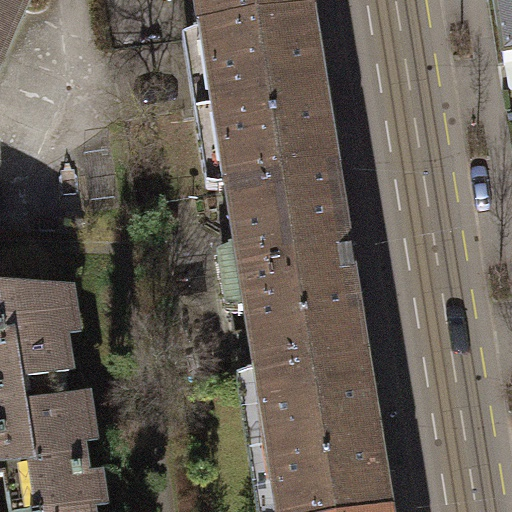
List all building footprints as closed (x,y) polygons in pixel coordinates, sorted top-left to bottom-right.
[(0,0),(0,52),(24,0),(0,0)] [(182,0),(189,39),(311,19),(307,0),(182,0)] [(511,0),(495,0),(505,64),(510,63),(511,73),(511,0)] [(207,101),(223,193),(336,175),(311,19),(189,39),(199,102),(207,101)] [(223,193),(253,378),(367,359),(336,175),(223,193)] [(0,480),(79,468),(74,423),(93,424),(87,396),(71,396),(58,318),(73,313),(69,290),(0,286),(0,480)] [(253,378),(275,511),(392,511),(367,359),(253,378)] [(86,511),(79,468),(0,480),(0,511),(86,511)]
